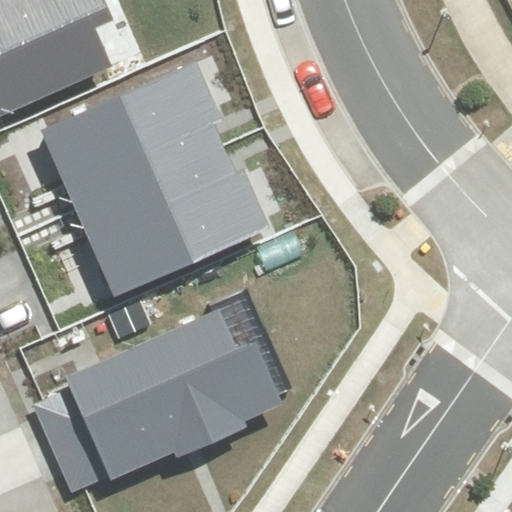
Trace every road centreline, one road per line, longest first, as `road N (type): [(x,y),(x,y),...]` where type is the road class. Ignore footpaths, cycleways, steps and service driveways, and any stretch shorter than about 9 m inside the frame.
road 1 (residential): [(511,245),(409,123),(345,0)]
road 2 (residential): [(377,511),(511,320)]
